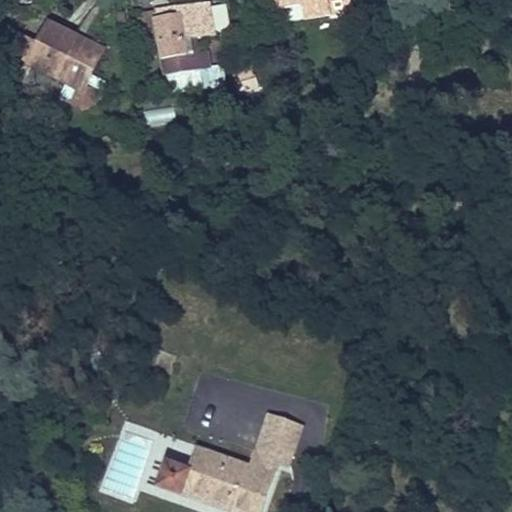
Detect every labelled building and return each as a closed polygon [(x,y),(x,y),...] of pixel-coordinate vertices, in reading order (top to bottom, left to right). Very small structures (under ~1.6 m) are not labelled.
[(348,0),(276,0),(278,9),(304,4),(306,19),(330,15),(328,4),(349,1),(348,0)] [(351,11),(349,1),(328,4),(330,15),(351,11)] [(210,3),(199,5),(205,37),(215,35),(210,3)] [(199,5),(177,9),(178,16),(157,19),(156,12),(137,15),(143,47),(160,44),(166,76),(201,70),(199,53),(196,39),(205,37),(199,5)] [(177,9),(156,12),(157,19),(178,16),(177,9)] [(30,66),(67,84),(83,92),(92,75),(103,51),(49,25),(38,46),(20,37),(7,63),(26,73),(30,66)] [(207,51),(199,53),(201,70),(210,68),(207,51)] [(106,82),(92,75),(83,92),(67,84),(60,99),(82,110),(95,105),(106,82)] [(268,416),(253,458),(280,468),(289,471),(304,428),(268,416)] [(192,474),(183,500),(216,511),(263,511),(280,468),(253,458),(249,468),(196,449),(188,473),(192,474)] [(182,502),(183,500),(192,474),(188,473),(164,465),(154,492),(182,502)] [(264,511),(274,511),(288,472),(279,469),(264,511)] [(0,511),(9,511),(2,490),(0,490),(0,511)]
